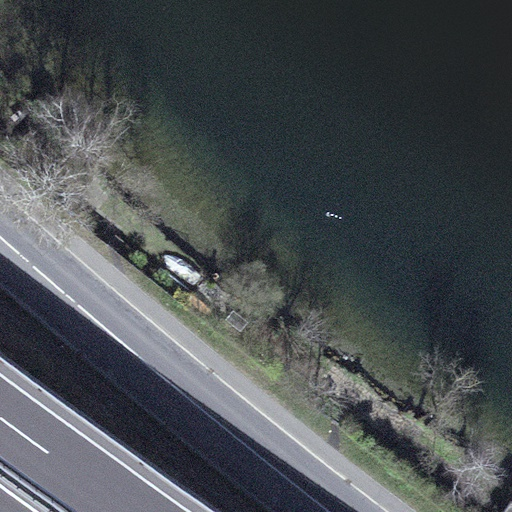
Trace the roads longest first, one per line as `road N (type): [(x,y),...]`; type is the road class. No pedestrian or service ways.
road 1 (primary): [(0,238),(326,511)]
road 2 (motorway): [(144,511),(0,408)]
